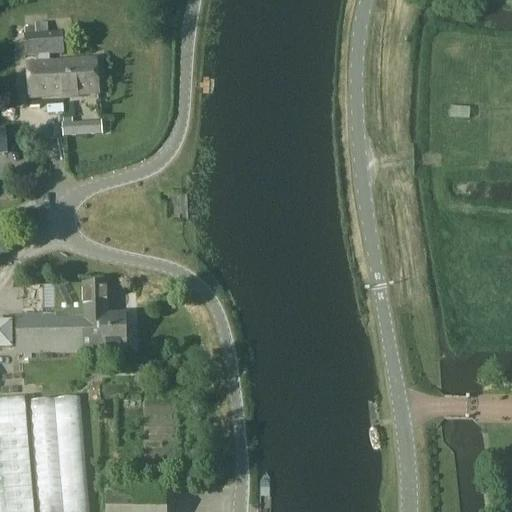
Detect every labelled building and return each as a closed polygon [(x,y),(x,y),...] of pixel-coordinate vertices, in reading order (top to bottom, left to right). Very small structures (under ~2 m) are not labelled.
[(30,99),(100,94),(97,60),(49,64),(49,56),(64,55),(62,35),(36,36),(35,29),(24,29),(26,57),(38,57),(38,64),(27,65),(30,99)] [(101,123),(63,125),(62,125),(62,138),(102,135),(101,123)] [(17,355),(127,352),(126,316),(108,316),(107,285),(55,287),(56,312),(49,312),(49,317),(16,318),(17,355)] [(14,319),(0,319),(0,348),(15,348),(14,319)] [(34,511),(25,403),(25,399),(0,401),(0,511),(34,511)] [(106,511),(166,511),(166,487),(106,487),(106,511)]
